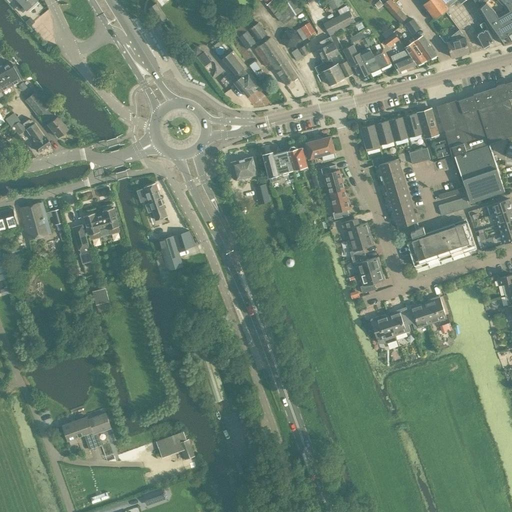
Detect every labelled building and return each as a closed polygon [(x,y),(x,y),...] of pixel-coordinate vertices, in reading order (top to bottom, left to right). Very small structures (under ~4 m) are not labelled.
[(8,0),(10,1),(10,0),(17,0),(24,8),(25,9),(35,0),(8,0)] [(284,23),(303,10),(296,0),(286,0),(288,2),(279,9),(273,0),(272,0),(267,4),(279,21),(282,19),(284,23)] [(328,0),(334,9),(342,4),(343,4),(340,0),(328,0)] [(379,0),(374,4),(378,8),(383,4),(379,0)] [(390,0),(387,0),(383,4),(389,10),(401,23),(407,18),(390,0)] [(421,0),(435,18),(458,1),(461,4),(466,0),(421,0)] [(511,0),(473,0),(487,22),(503,44),(510,42),(511,41),(511,0)] [(156,3),(149,8),(156,18),(157,19),(158,21),(159,22),(166,17),(156,3)] [(329,35),(355,21),(347,5),(337,10),(340,15),(323,24),(329,35)] [(405,24),(412,34),(420,28),(414,18),(405,24)] [(307,38),(309,40),(317,35),(309,22),(297,30),(303,40),(307,38)] [(476,34),(483,47),(484,47),(486,48),(490,46),(490,44),(491,43),(490,42),(494,40),(484,22),(480,24),(483,30),(476,34)] [(258,41),(266,35),(257,23),(249,29),(258,41)] [(395,33),(394,34),(391,29),(383,34),(387,40),(385,41),(389,46),(399,39),(395,33)] [(465,37),(459,29),(449,37),(450,41),(448,42),(452,57),(469,52),(465,37)] [(246,31),(238,37),(247,49),(256,43),(247,32),(246,32),(246,31)] [(330,35),(337,50),(342,47),(335,32),(330,35)] [(350,38),(353,44),(359,41),(356,35),(350,38)] [(422,36),(415,41),(428,59),(436,55),(422,36)] [(286,85),(298,77),(271,37),(254,48),(266,67),(271,64),(286,85)] [(317,50),(323,61),(329,58),(338,53),(330,37),(320,42),(320,44),(317,46),(319,49),(317,50)] [(365,39),(368,46),(374,44),(371,38),(368,40),(367,37),(365,39)] [(411,43),(404,47),(417,64),(428,59),(415,41),(413,37),(409,40),(411,43)] [(369,73),(363,58),(360,52),(358,53),(354,44),(343,49),(350,65),(353,64),(358,77),(369,73)] [(375,45),(373,46),(375,51),(374,52),(373,53),(380,68),(381,67),(391,63),(384,48),(378,50),(375,45)] [(305,56),(309,53),(304,46),(300,49),(305,56)] [(360,51),(370,73),(380,68),(373,53),(370,47),(360,51)] [(405,49),(390,56),(392,60),(399,72),(416,64),(417,64),(404,47),(404,48),(405,49)] [(303,57),(298,48),(292,52),(298,61),(303,57)] [(253,90),(257,86),(243,68),(231,52),(221,60),(234,75),(235,75),(239,79),(234,83),(241,92),(243,90),(248,96),(254,91),(253,90)] [(324,63),(315,67),(319,74),(322,72),(329,85),(353,73),(347,60),(339,64),(338,63),(334,66),(329,58),(323,61),(324,63)] [(0,68),(0,96),(2,95),(0,91),(20,80),(11,62),(0,68)] [(259,68),(254,72),(260,80),(265,76),(259,68)] [(453,127),(444,129),(452,156),(454,155),(475,148),(492,142),(507,137),(511,135),(511,82),(505,85),(504,84),(504,83),(496,86),(497,86),(497,88),(474,95),(474,94),(473,94),(474,96),(459,101),(457,101),(456,101),(456,100),(451,102),(445,104),(453,127)] [(35,93),(25,101),(38,116),(41,114),(49,123),(47,125),(57,137),(67,129),(57,117),(56,118),(35,93)] [(432,108),(418,112),(425,138),(439,134),(432,108)] [(19,134),(26,129),(24,125),(30,121),(27,117),(20,122),(14,112),(5,118),(11,127),(13,126),(19,134)] [(417,112),(403,116),(409,137),(423,133),(417,112)] [(403,116),(389,120),(395,141),(409,137),(403,116)] [(389,120),(375,124),(380,145),(395,141),(389,120)] [(39,152),(50,145),(45,137),(44,138),(34,124),(26,130),(35,143),(34,144),(39,152)] [(375,124),(360,128),(362,135),(360,136),(362,143),(365,142),(366,149),(367,151),(381,148),(380,145),(375,124)] [(318,139),(323,155),(324,155),(325,160),(336,158),(334,152),(335,152),(331,136),(318,139)] [(310,158),(323,155),(318,139),(306,142),(310,158)] [(437,157),(443,155),(449,154),(445,140),(433,143),(437,157)] [(455,156),(463,180),(465,186),(471,202),(505,191),(499,174),(500,174),(498,168),(490,144),(455,156)] [(288,152),(289,152),(294,169),(302,167),(303,170),(308,168),(303,147),(297,148),(297,147),(296,147),(294,146),(290,147),(289,149),(289,151),(288,151),(288,152)] [(421,149),(424,160),(430,159),(427,147),(421,149)] [(415,150),(418,162),(424,160),(421,149),(415,150)] [(265,155),(264,156),(269,176),(270,176),(271,181),(279,179),(277,174),(293,170),(288,150),(273,154),(273,153),(272,154),(270,152),(266,154),(265,155)] [(412,164),(418,162),(415,150),(409,152),(412,164)] [(236,180),(237,180),(257,175),(253,156),(231,162),(236,180)] [(383,156),(372,160),(373,166),(379,164),(385,162),(383,156)] [(385,162),(379,164),(388,191),(386,192),(389,200),(391,200),(398,227),(415,222),(396,159),(385,162)] [(325,174),(330,193),(345,189),(340,170),(337,170),(336,165),(321,168),(323,175),(325,174)] [(309,175),(312,187),(317,185),(314,173),(309,175)] [(145,187),(137,190),(141,202),(149,199),(150,202),(145,204),(148,213),(153,211),(154,214),(156,220),(167,216),(165,210),(156,183),(145,187)] [(266,183),(254,186),(259,204),(270,201),(266,183)] [(440,199),(464,192),(463,187),(439,195),(440,199)] [(350,208),(345,189),(330,193),(335,212),(333,212),(335,219),(349,215),(347,209),(350,208)] [(442,215),(467,208),(469,207),(466,197),(438,205),(442,215)] [(490,215),(495,214),(511,209),(508,198),(487,205),(490,215)] [(65,228),(64,224),(60,208),(46,212),(43,203),(20,209),(28,240),(48,235),(47,234),(52,233),(47,217),(53,216),(55,225),(56,224),(58,230),(65,228)] [(83,224),(73,227),(83,261),(91,259),(89,252),(88,252),(86,246),(88,246),(84,234),(88,233),(93,250),(104,247),(103,241),(110,239),(112,245),(123,241),(124,241),(114,207),(84,216),(88,229),(84,230),(83,224)] [(14,209),(0,212),(0,229),(18,225),(14,209)] [(495,214),(498,224),(511,219),(511,210),(511,209),(495,214)] [(305,232),(311,230),(307,214),(300,216),(305,232)] [(346,229),(350,240),(371,233),(367,222),(357,225),(355,219),(341,223),(343,230),(346,229)] [(511,219),(498,224),(502,233),(511,230),(511,219)] [(406,242),(413,261),(415,269),(476,249),(467,222),(406,242)] [(413,237),(425,233),(423,226),(418,228),(415,229),(416,230),(411,232),(413,237)] [(190,230),(174,235),(179,250),(194,246),(190,230)] [(511,230),(502,233),(505,243),(511,240),(511,230)] [(350,252),(352,258),(365,254),(364,248),(374,245),(371,233),(350,240),(353,251),(350,252)] [(174,235),(159,240),(168,270),(183,265),(179,250),(174,235)] [(9,255),(17,253),(16,247),(8,249),(9,255)] [(357,264),(360,274),(381,268),(378,256),(367,260),(365,254),(352,258),(354,265),(357,264)] [(125,278),(120,260),(109,263),(114,281),(125,278)] [(385,279),(381,268),(360,274),(364,285),(361,286),(363,293),(376,289),(374,283),(385,279)] [(503,284),(505,295),(511,293),(511,274),(497,278),(499,285),(503,284)] [(429,301),(422,303),(429,324),(445,319),(443,312),(445,312),(440,295),(432,298),(429,301)] [(411,305),(405,307),(410,323),(412,323),(415,329),(429,324),(422,303),(417,305),(411,305)] [(395,312),(388,315),(395,335),(411,330),(408,324),(410,323),(405,307),(399,309),(395,312)] [(378,316),(371,319),(378,341),(378,343),(387,343),(397,340),(395,335),(388,315),(383,316),(378,316)] [(226,398),(209,343),(194,348),(212,403),(226,398)] [(93,431),(85,434),(90,449),(102,445),(97,432),(111,428),(106,413),(88,419),(93,431)] [(68,440),(85,434),(93,431),(88,419),(87,416),(63,425),(68,440)] [(157,441),(158,446),(162,457),(181,450),(184,459),(195,455),(189,438),(186,440),(183,432),(157,441)]
